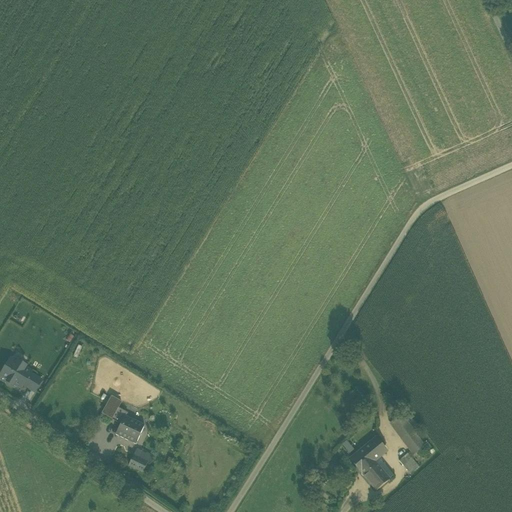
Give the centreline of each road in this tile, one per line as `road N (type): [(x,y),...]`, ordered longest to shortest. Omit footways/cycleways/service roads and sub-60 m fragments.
road 1 (unclassified): [(511,166),(421,206),(232,511)]
road 2 (unclassified): [(0,396),(163,511)]
